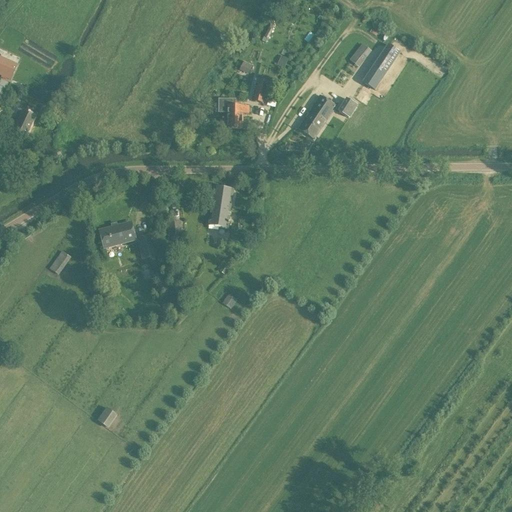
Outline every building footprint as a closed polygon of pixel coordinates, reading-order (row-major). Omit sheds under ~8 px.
[(264,37),(268,40),(273,31),(269,29),(264,37)] [(361,65),(371,52),(363,46),(353,59),(361,65)] [(389,46),(364,84),(371,89),(375,91),(400,53),(389,46)] [(276,66),(284,69),(288,59),(280,55),(276,66)] [(17,65),(0,57),(0,75),(10,80),(17,65)] [(238,70),(249,76),(254,66),(243,60),(238,70)] [(259,79),(253,101),(262,104),(265,93),(270,94),(273,83),(259,79)] [(336,107),(320,97),(297,129),(314,139),(336,107)] [(366,106),(359,102),(356,105),(346,99),(338,112),(349,119),(356,123),(366,106)] [(248,107),(227,106),(226,129),(242,130),(243,115),(248,115),(248,107)] [(17,115),(11,127),(15,129),(13,133),(26,139),(36,118),(23,112),(20,117),(17,115)] [(208,227),(227,230),(233,190),(214,188),(208,227)] [(99,231),(104,250),(136,241),(142,261),(158,257),(152,236),(135,240),(131,223),(99,231)] [(169,237),(182,236),(181,223),(168,224),(169,237)] [(61,252),(49,269),(58,275),(70,259),(61,252)] [(224,275),(230,266),(225,263),(219,272),(224,275)] [(222,304),(231,310),(237,301),(228,295),(222,304)] [(108,429),(117,416),(106,408),(97,421),(108,429)]
